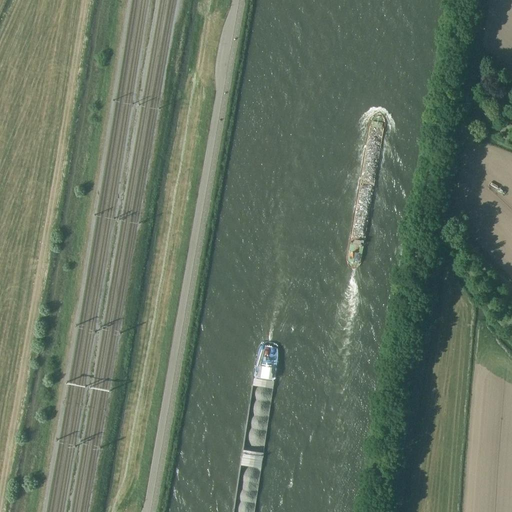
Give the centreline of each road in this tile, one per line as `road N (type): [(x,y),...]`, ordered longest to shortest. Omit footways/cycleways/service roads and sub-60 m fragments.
road 1 (unclassified): [(461,0),(371,511)]
road 2 (tertiary): [(146,511),(235,0)]
road 3 (track): [(84,0),(0,496)]
